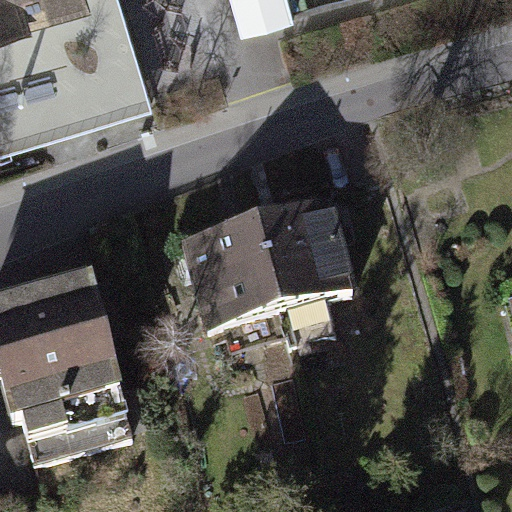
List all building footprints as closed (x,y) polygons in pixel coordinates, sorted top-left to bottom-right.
[(78,0),(0,23),(0,152),(151,107),(120,0),(78,0)] [(0,0),(0,23),(78,0),(0,0)] [(291,0),(240,0),(244,32),(294,27),(291,0)] [(332,211),(185,249),(206,333),(354,295),(332,211)] [(92,284),(0,306),(0,357),(22,446),(126,421),(92,284)]
